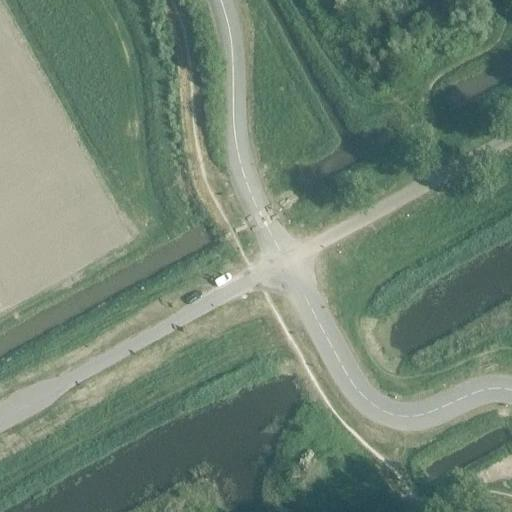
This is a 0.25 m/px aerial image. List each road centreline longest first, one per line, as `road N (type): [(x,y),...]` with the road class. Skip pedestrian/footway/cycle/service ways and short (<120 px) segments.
road 1 (unclassified): [(0,418),(284,261)]
road 2 (tertiary): [(284,261),(370,404),(422,416),(486,388),(511,389)]
road 3 (unclassified): [(219,0),(235,160),(284,261)]
